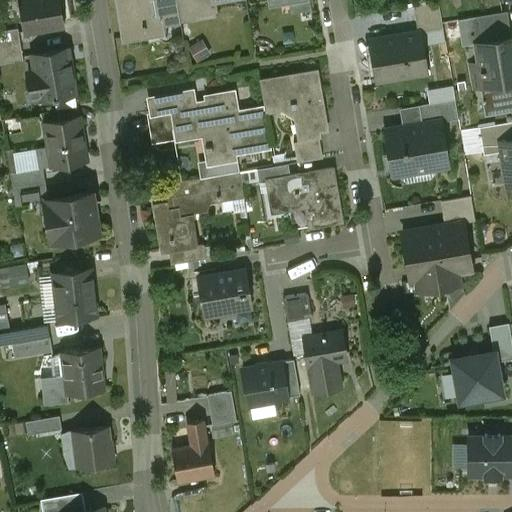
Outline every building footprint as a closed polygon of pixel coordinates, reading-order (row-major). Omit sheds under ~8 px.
[(59,0),(19,0),(25,31),(64,25),(59,0)] [(176,0),(118,0),(125,38),(149,34),(147,26),(146,27),(144,17),(161,15),(163,26),(180,23),(180,22),(176,0)] [(176,0),(180,22),(181,21),(179,8),(192,5),(193,13),(214,10),(213,3),(230,0),(176,0)] [(439,2),(413,6),(418,32),(420,32),(420,33),(443,29),(439,2)] [(507,11),(474,16),(478,43),(511,37),(507,11)] [(18,27),(0,30),(0,46),(21,43),(18,27)] [(418,32),(370,40),(377,81),(426,72),(420,33),(420,32),(418,32)] [(475,43),(479,69),(511,62),(511,37),(478,43),(475,43)] [(21,43),(0,46),(0,63),(23,59),(21,43)] [(68,47),(32,53),(37,79),(34,79),(37,98),(53,96),(53,97),(76,93),(68,47)] [(511,62),(479,69),(471,71),(474,88),(482,87),(484,98),(482,98),(483,101),(484,101),(486,112),(511,108),(511,62)] [(316,71),(260,81),(265,109),(265,111),(281,108),(281,107),(290,106),(290,109),(294,108),(300,141),(319,138),(318,131),(326,129),(316,71)] [(191,93),(151,99),(153,111),(174,107),(179,134),(179,137),(205,132),(207,145),(206,146),(206,150),(208,150),(210,161),(233,157),(232,152),(271,145),(265,111),(265,109),(235,114),(232,94),(208,98),(209,103),(193,105),(191,93)] [(455,99),(419,105),(422,123),(440,120),(440,122),(458,119),(455,99)] [(153,111),(151,111),(155,138),(179,134),(174,107),(153,111)] [(80,116),(44,122),(51,165),(87,159),(80,116)] [(422,123),(388,129),(391,150),(388,150),(392,175),(447,166),(440,122),(440,120),(422,123)] [(511,121),(479,127),(483,154),(501,151),(500,141),(511,139),(511,121)] [(300,141),(293,142),(297,162),(322,158),(319,138),(300,141)] [(511,139),(500,141),(501,151),(507,186),(511,184),(511,139)] [(288,163),(257,169),(259,182),(267,181),(266,179),(290,175),(288,163)] [(43,166),(10,172),(13,189),(44,184),(46,184),(43,166)] [(290,175),(266,179),(267,181),(272,212),(306,206),(309,227),(342,221),(333,168),(290,175)] [(175,195),(173,200),(153,204),(161,253),(169,252),(198,247),(198,245),(191,210),(204,208),(207,200),(243,194),(240,172),(173,183),(175,195)] [(44,184),(13,189),(16,205),(44,200),(47,200),(47,199),(44,184)] [(91,191),(52,198),(47,199),(47,200),(44,200),(47,217),(54,216),(58,240),(99,233),(95,206),(94,206),(91,191)] [(471,196),(440,201),(444,225),(462,222),(463,223),(475,221),(471,196)] [(444,225),(402,232),(408,268),(414,267),(418,290),(459,283),(457,273),(471,271),(463,223),(462,222),(444,225)] [(198,247),(169,252),(171,264),(206,258),(204,244),(198,245),(198,247)] [(2,265),(6,284),(34,278),(29,259),(2,265)] [(90,268),(54,272),(59,319),(95,315),(90,268)] [(244,270),(199,278),(205,317),(232,312),(232,309),(250,306),(244,270)] [(308,293),(283,298),(287,321),(288,321),(294,354),(306,352),(303,337),(308,336),(305,318),(312,317),(308,293)] [(48,323),(10,330),(12,343),(50,337),(48,323)] [(490,326),(495,351),(496,361),(511,358),(511,340),(509,323),(490,326)] [(308,336),(303,337),(306,352),(313,392),(341,387),(336,361),(346,360),(341,331),(308,336)] [(50,337),(12,343),(14,357),(52,351),(50,337)] [(99,347),(61,351),(64,374),(66,393),(68,392),(104,388),(99,347)] [(495,351),(452,358),(460,401),(502,393),(496,361),(495,351)] [(284,361),(242,368),(250,420),(277,415),(275,405),(291,402),(284,361)] [(64,374),(41,376),(44,403),(69,400),(68,392),(66,393),(64,374)] [(231,391),(207,395),(212,425),(236,421),(231,391)] [(59,415),(26,421),(28,434),(62,428),(59,415)] [(203,419),(187,423),(191,445),(207,442),(203,419)] [(108,424),(69,430),(70,432),(75,431),(77,450),(75,450),(77,466),(111,462),(108,439),(110,439),(108,424)] [(485,436),(469,436),(469,475),(485,475),(485,476),(501,476),(501,475),(511,474),(511,436),(501,436),(501,435),(485,435),(485,436)] [(191,445),(172,448),(178,481),(214,475),(208,441),(207,442),(191,445)] [(82,491),(41,498),(43,511),(58,508),(58,511),(78,511),(86,511),(82,491)]
